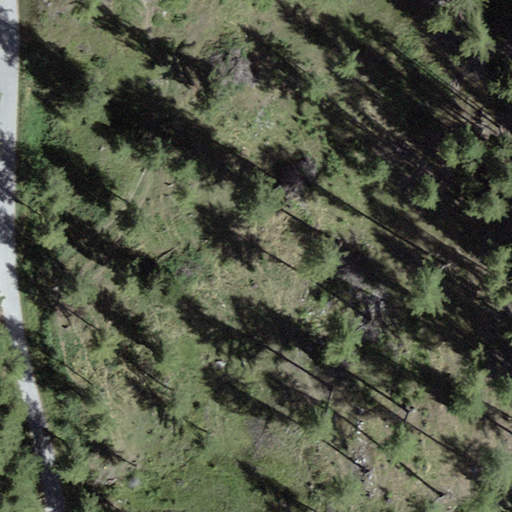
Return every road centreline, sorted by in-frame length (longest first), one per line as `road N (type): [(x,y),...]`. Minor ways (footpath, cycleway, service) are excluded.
road 1 (unclassified): [(6,0),(9,318),(54,511)]
road 2 (unknown): [(147,0),(152,40),(169,76),(149,176),(114,219),(56,259),(4,256)]
